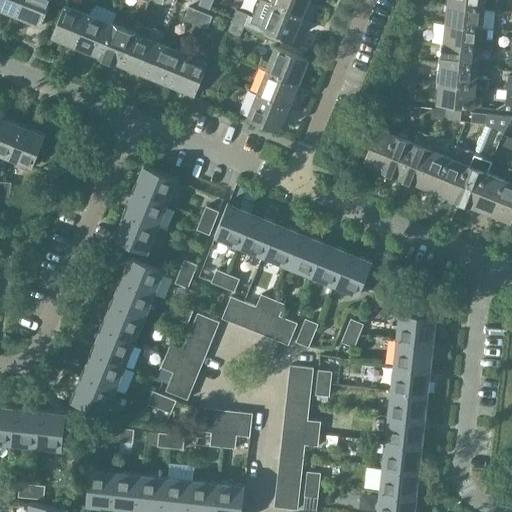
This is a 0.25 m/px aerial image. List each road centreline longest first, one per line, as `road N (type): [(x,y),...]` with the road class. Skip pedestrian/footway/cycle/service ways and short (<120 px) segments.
road 1 (residential): [(0,370),(24,373),(133,120)]
road 2 (residential): [(507,511),(463,489),(481,264)]
road 3 (residential): [(481,264),(299,183)]
road 4 (residential): [(299,183),(368,0)]
road 5 (residential): [(299,183),(133,120)]
road 6 (residential): [(133,120),(0,65)]
